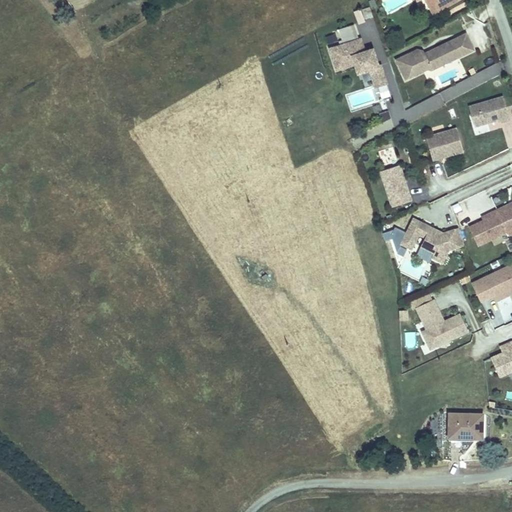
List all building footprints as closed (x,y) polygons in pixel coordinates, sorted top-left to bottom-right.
[(452,0),(431,0),(436,9),(452,0)] [(361,8),(353,11),(358,24),(366,21),(361,8)] [(476,44),(469,28),(438,43),(439,46),(432,50),(427,49),(426,46),(422,48),(420,45),(400,55),(409,75),(433,63),(434,65),(446,59),(445,56),(458,50),(460,53),(477,44),(476,44)] [(381,62),(376,45),(373,46),(368,48),(367,45),(363,35),(342,42),(343,44),(334,47),(340,65),(362,58),(366,68),(372,66),(378,82),(389,78),(384,61),(381,62)] [(446,59),(460,53),(458,50),(445,56),(446,59)] [(394,93),(389,78),(378,82),(383,97),(394,93)] [(367,103),(363,93),(350,98),(353,108),(367,103)] [(507,119),(500,96),(466,106),(472,126),(498,119),(498,122),(507,119)] [(382,120),(391,117),(389,109),(380,112),(382,120)] [(461,151),(454,128),(423,137),(430,160),(461,151)] [(409,201),(397,165),(378,172),(390,208),(409,201)] [(507,231),(511,228),(511,205),(505,209),(503,206),(496,210),(506,228),(507,231)] [(478,246),(507,231),(506,228),(496,210),(489,213),(491,217),(469,228),(478,246)] [(464,245),(458,228),(443,234),(430,227),(429,230),(422,227),(423,224),(413,219),(403,241),(413,246),(418,234),(425,238),(420,247),(434,253),(432,258),(442,263),(448,250),(450,246),(453,245),(454,248),(464,245)] [(384,236),(392,234),(389,224),(381,227),(384,236)] [(413,246),(403,241),(401,244),(411,249),(413,246)] [(434,253),(420,247),(418,251),(432,258),(434,253)] [(511,290),(511,289),(511,263),(472,283),(481,301),(494,295),(510,287),(511,290)] [(497,301),(511,293),(511,290),(510,287),(494,295),(497,301)] [(429,293),(414,301),(417,308),(433,301),(429,293)] [(468,331),(460,314),(445,322),(434,300),(433,301),(417,308),(417,309),(427,330),(423,332),(429,345),(435,341),(438,346),(468,331)] [(499,377),(511,371),(511,339),(498,345),(501,351),(490,356),(499,377)] [(438,346),(435,341),(429,345),(431,349),(438,346)] [(485,417),(452,418),(452,439),(485,439),(485,417)]
